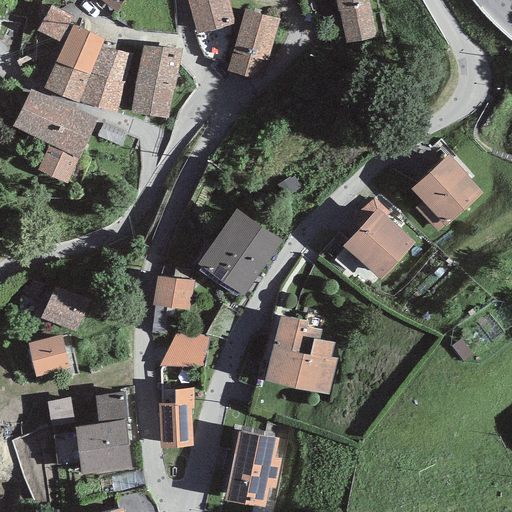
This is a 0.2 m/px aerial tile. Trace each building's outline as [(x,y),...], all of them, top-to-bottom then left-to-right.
[(100,0),(116,13),(122,0),(100,0)] [(227,0),(187,0),(195,30),(193,31),(199,49),(205,58),(226,62),(235,31),(234,24),(227,0)] [(376,37),(368,0),(335,0),(345,43),(376,37)] [(60,42),(72,16),(51,5),(37,31),(60,42)] [(268,61),(279,19),(243,10),(227,72),(255,79),(261,59),(268,61)] [(104,39),(73,24),(56,62),(90,75),(90,73),(101,47),(104,39)] [(168,119),(182,49),(143,46),(140,56),(134,83),(130,113),(168,119)] [(140,56),(101,47),(90,73),(134,83),(140,56)] [(79,102),(90,75),(56,62),(43,88),(78,103),(79,102)] [(134,83),(90,73),(90,75),(79,102),(130,113),(134,83)] [(30,89),(12,127),(44,142),(62,104),(30,89)] [(96,120),(62,104),(44,142),(48,144),(78,158),(96,120)] [(78,158),(48,144),(36,170),(66,184),(78,158)] [(483,193),(447,154),(410,189),(422,201),(414,208),(437,232),(444,225),(445,227),(483,193)] [(364,223),(342,246),(380,281),(415,243),(385,216),(389,212),(373,198),(356,216),(364,223)] [(243,296),(282,241),(235,208),(197,264),(202,268),(238,293),(243,296)] [(235,296),(238,293),(202,268),(199,271),(235,296)] [(193,281),(157,276),(153,305),(155,306),(166,307),(190,310),(193,281)] [(55,286),(40,318),(75,332),(90,301),(55,286)] [(240,316),(221,305),(206,334),(226,340),(240,316)] [(166,307),(155,306),(152,333),(164,334),(166,307)] [(264,381),(328,395),(336,358),(331,357),(334,343),(319,340),(321,331),(305,327),(307,322),(279,315),(264,381)] [(36,377),(69,368),(61,334),(27,344),(36,377)] [(208,337),(174,335),(159,366),(202,366),(208,337)] [(193,388),(174,390),(175,403),(191,402),(191,409),(194,408),(193,388)] [(95,396),(98,424),(125,420),(125,423),(127,423),(124,391),(95,396)] [(51,427),(75,422),(70,397),(46,402),(51,427)] [(175,403),(158,404),(160,449),(193,447),(191,409),(191,402),(175,403)] [(80,475),(132,468),(125,423),(125,420),(98,424),(74,428),(75,432),(79,462),(80,475)] [(278,439),(238,431),(224,501),(264,509),(268,487),(275,489),(281,459),(274,458),(278,439)] [(79,462),(75,432),(53,435),(56,465),(79,462)]
